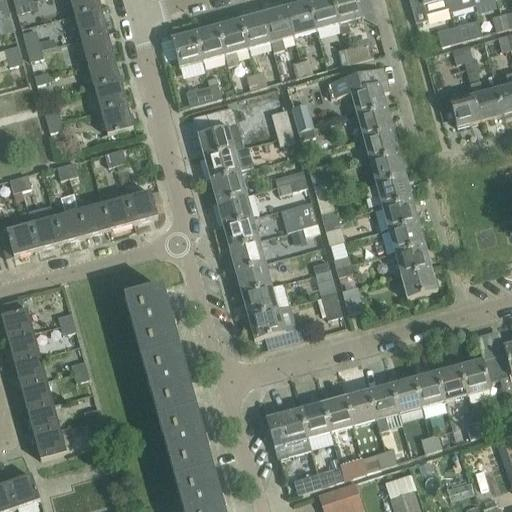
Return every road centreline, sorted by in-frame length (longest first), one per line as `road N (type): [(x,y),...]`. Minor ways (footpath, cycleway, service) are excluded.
road 1 (residential): [(229,381),(511,300)]
road 2 (residential): [(192,246),(131,17)]
road 3 (residential): [(0,296),(192,246)]
road 4 (residential): [(229,381),(192,246)]
road 5 (residential): [(268,511),(229,381)]
